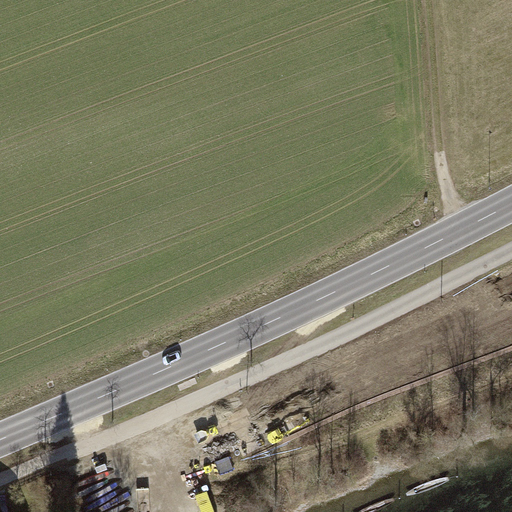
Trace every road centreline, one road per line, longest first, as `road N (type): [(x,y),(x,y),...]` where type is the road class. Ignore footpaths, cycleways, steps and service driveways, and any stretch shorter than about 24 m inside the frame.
road 1 (secondary): [(0,439),(194,357),(511,203)]
road 2 (track): [(425,0),(443,177),(462,229)]
